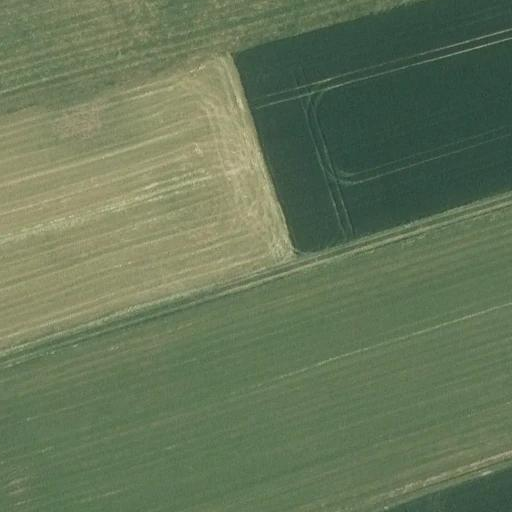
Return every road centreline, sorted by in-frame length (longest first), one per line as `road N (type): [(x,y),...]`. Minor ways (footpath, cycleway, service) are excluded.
road 1 (track): [(511,198),(0,362)]
road 2 (track): [(349,511),(511,458)]
